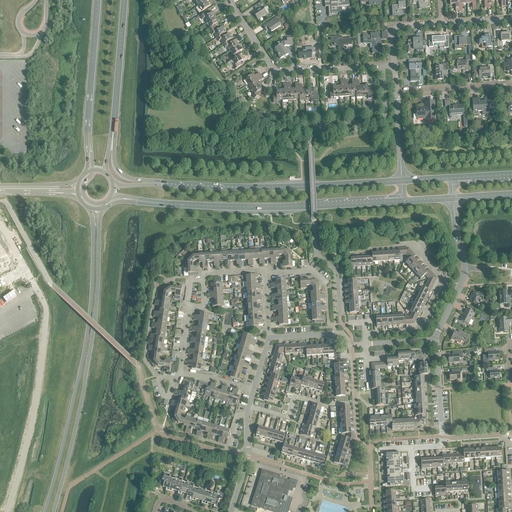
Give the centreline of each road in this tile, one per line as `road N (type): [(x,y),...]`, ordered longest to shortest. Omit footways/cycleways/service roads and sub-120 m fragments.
road 1 (secondary): [(91,208),(90,314),(44,511)]
road 2 (secondary): [(52,511),(83,389),(100,209)]
road 3 (secondary): [(129,199),(225,207),(402,201)]
road 4 (residential): [(8,511),(36,400),(43,329),(43,302),(23,269)]
road 5 (secondary): [(400,179),(171,184)]
road 6 (secondary): [(98,0),(88,153)]
road 7 (residential): [(365,333),(419,325),(440,282),(411,245)]
road 8 (residential): [(320,68),(273,68),(227,0)]
road 9 (residential): [(248,406),(285,416),(296,397),(355,403)]
